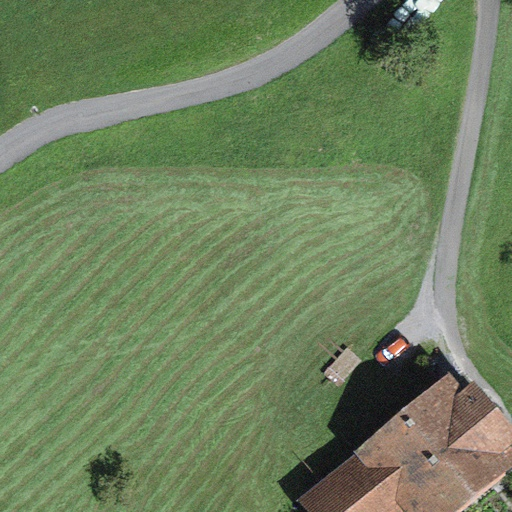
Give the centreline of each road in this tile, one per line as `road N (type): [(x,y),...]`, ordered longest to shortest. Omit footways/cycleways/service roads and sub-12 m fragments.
road 1 (unclassified): [(359,0),(305,37),(161,100),(52,113),(0,151)]
road 2 (unknown): [(467,355),(432,304),(431,266),(480,0)]
